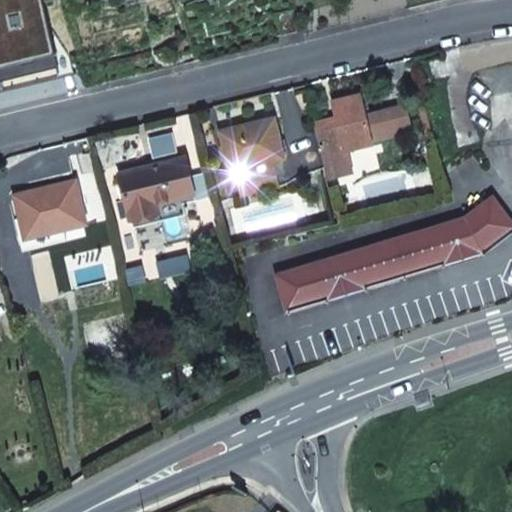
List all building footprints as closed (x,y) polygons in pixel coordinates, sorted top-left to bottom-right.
[(277,19),(281,35),(298,31),(294,13),(277,19)] [(352,172),(347,151),(372,144),(369,131),(386,127),(387,132),(395,130),(390,110),(366,116),(360,95),(334,102),(338,118),(316,123),(329,178),(352,172)] [(425,105),(418,107),(425,134),(432,133),(425,105)] [(400,108),(390,110),(395,130),(387,132),(386,127),(369,131),(372,144),(407,136),(400,108)] [(222,132),(232,170),(235,182),(275,172),(272,160),(284,157),(275,119),(222,132)] [(162,213),(160,203),(195,195),(186,158),(121,175),(131,221),(141,222),(152,219),(162,213)] [(235,182),(238,195),(278,185),(275,172),(235,182)] [(63,227),(64,230),(87,225),(76,180),(16,195),(25,236),(63,227)] [(511,223),(494,199),(465,220),(277,274),(288,312),(308,301),(328,301),(345,290),(367,290),(385,278),(406,278),(424,267),(445,267),(463,255),(484,255),(497,238),(511,232),(511,223)] [(337,208),(340,224),(349,221),(346,206),(337,208)] [(25,236),(26,239),(64,230),(63,227),(25,236)] [(511,232),(497,238),(484,255),(511,234),(511,232)] [(463,255),(445,267),(484,255),(463,255)] [(424,267),(406,278),(445,267),(424,267)] [(385,278),(367,290),(406,278),(385,278)] [(345,290),(328,301),(367,290),(345,290)] [(308,301),(288,312),(328,301),(308,301)]
